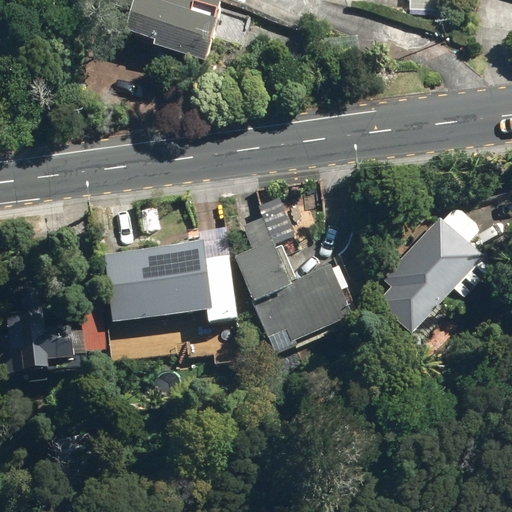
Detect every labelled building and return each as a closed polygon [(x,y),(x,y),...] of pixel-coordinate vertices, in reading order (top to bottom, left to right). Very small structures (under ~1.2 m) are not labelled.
[(219,62),(239,1),(236,0),(113,0),(148,11),(141,34),(170,43),(168,47),(219,62)] [(414,0),(414,9),(456,12),(456,0),(414,0)] [(327,41),(328,63),(365,61),(363,38),(327,41)] [(434,204),(440,210),(448,201),(442,196),(434,204)] [(418,219),(425,225),(434,215),(427,209),(418,219)] [(471,212),(461,210),(450,222),(447,219),(394,276),(398,281),(380,300),(397,316),(389,324),(421,354),(433,341),(426,334),(466,291),(477,301),(503,272),(492,263),(497,258),(481,243),(490,234),(488,226),(471,212)] [(276,233),(271,219),(254,225),(256,231),(252,232),(259,252),(246,258),(285,354),(305,346),(303,341),(363,316),(352,290),(360,287),(350,264),(343,268),(342,264),(303,280),(287,243),(297,239),(293,226),(276,233)] [(231,247),(219,249),(218,241),(119,253),(128,323),(221,312),(223,323),(245,320),(238,259),(232,259),(231,247)] [(59,327),(54,328),(52,313),(20,318),(23,335),(6,338),(13,379),(68,370),(67,364),(92,358),(86,324),(59,330),(59,327)]
